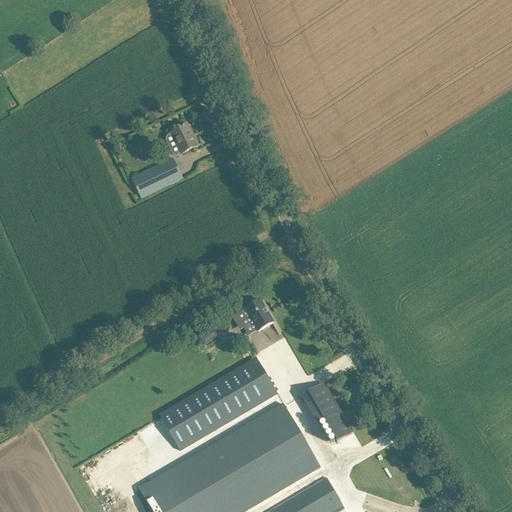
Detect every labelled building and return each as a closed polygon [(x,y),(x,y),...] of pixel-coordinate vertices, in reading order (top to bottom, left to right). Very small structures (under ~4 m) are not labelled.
[(192,136),(187,126),(172,134),(172,135),(167,138),(166,142),(172,155),(176,157),(182,154),(182,155),(197,148),(193,139),(192,140),(191,137),(192,136)] [(131,179),(141,200),(183,180),(173,159),(131,179)] [(232,318),(237,327),(251,318),(259,332),(273,324),(268,314),(267,315),(259,302),(260,302),(260,301),(232,318)] [(256,359),(164,413),(185,449),(277,395),(256,359)] [(324,384),(301,397),(318,426),(324,422),(337,443),(353,433),(324,384)] [(138,490),(150,511),(246,511),(321,468),(283,405),(138,490)] [(361,469),(368,483),(387,475),(380,460),(361,469)] [(269,511),(334,511),(344,507),(327,478),(269,511)] [(382,488),(387,497),(394,493),(388,484),(382,488)]
